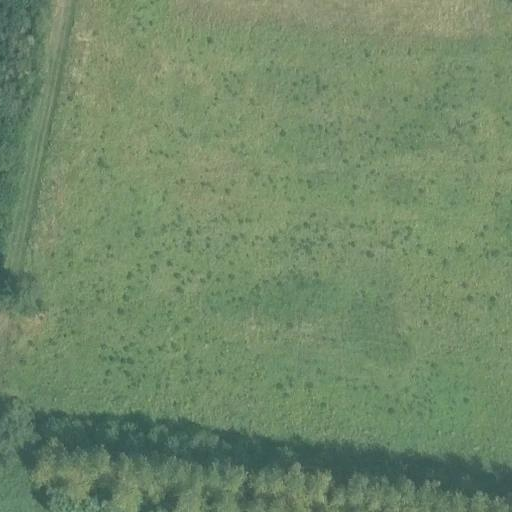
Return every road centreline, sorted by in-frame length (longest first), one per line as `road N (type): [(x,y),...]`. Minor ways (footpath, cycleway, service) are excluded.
road 1 (track): [(0,340),(63,0)]
road 2 (track): [(321,511),(0,453)]
